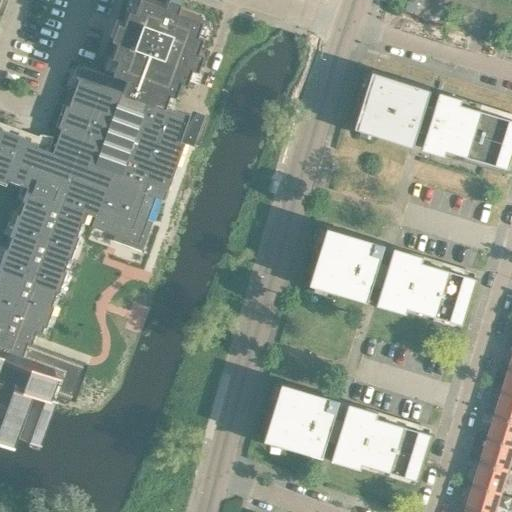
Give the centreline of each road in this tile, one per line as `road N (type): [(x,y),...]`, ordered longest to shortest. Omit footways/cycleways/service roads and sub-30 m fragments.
road 1 (unclassified): [(217,475),(345,23)]
road 2 (residential): [(433,511),(511,244)]
road 3 (residential): [(511,70),(345,23)]
